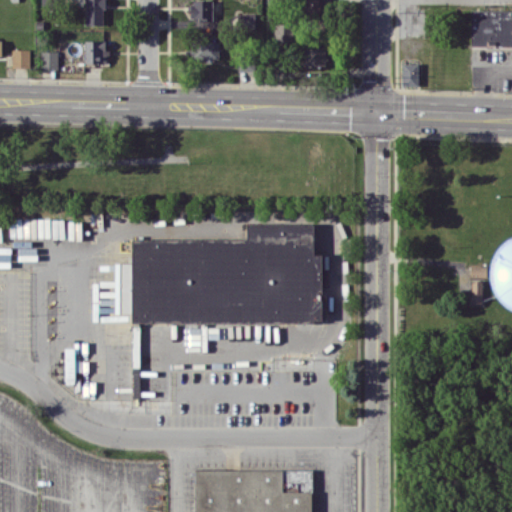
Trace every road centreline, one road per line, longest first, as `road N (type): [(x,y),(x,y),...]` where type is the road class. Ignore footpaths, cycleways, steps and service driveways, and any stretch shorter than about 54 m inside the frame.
road 1 (tertiary): [(0,101),(511,116)]
road 2 (tertiary): [(377,111),(375,511)]
road 3 (residential): [(375,436),(105,433),(0,366)]
